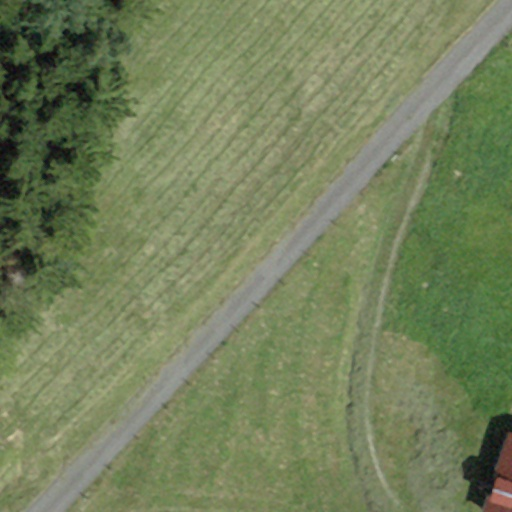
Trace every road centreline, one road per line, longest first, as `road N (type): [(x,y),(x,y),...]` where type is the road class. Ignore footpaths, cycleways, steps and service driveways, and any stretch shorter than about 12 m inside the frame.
road 1 (unclassified): [(511,16),(46,511)]
road 2 (track): [(395,511),(364,447),(365,349),(435,97)]
